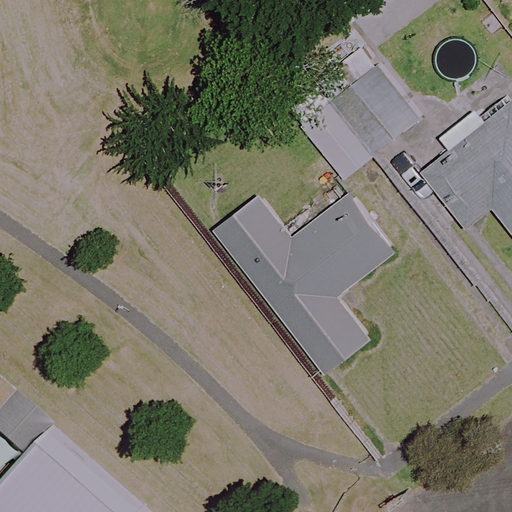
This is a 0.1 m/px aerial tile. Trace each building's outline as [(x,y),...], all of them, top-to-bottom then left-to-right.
[(511,0),(494,0),(507,15),(511,10),(511,0)] [(338,104),(377,153),(423,117),(385,68),(338,104)] [(511,103),(491,120),(480,107),(447,133),(461,151),(431,174),(471,225),(498,203),(511,220),(511,103)] [(377,153),(338,104),(307,129),(346,178),(377,153)] [(300,238),(265,192),(221,226),(332,371),(377,337),(343,293),(399,250),(357,194),(300,238)] [(152,511),(59,431),(0,498),(0,511),(152,511)] [(0,471),(14,457),(0,443),(0,471)]
